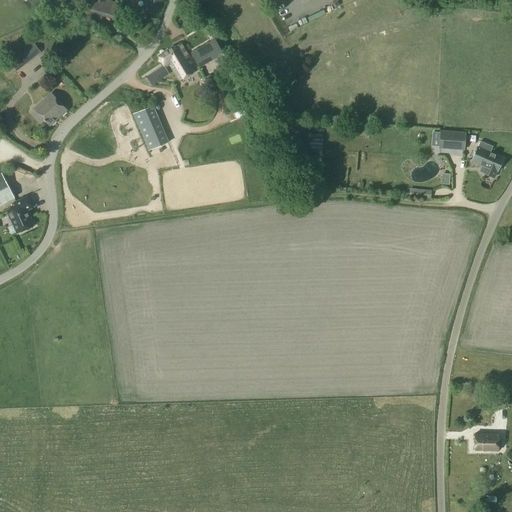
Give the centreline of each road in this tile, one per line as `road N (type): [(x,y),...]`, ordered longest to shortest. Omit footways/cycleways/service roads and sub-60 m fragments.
road 1 (track): [(48,235),(332,196),(497,211)]
road 2 (unclassified): [(0,279),(48,235),(52,144),(69,118),(149,48),(173,0)]
road 3 (unclassified): [(440,511),(447,356),(473,268),(511,184)]
